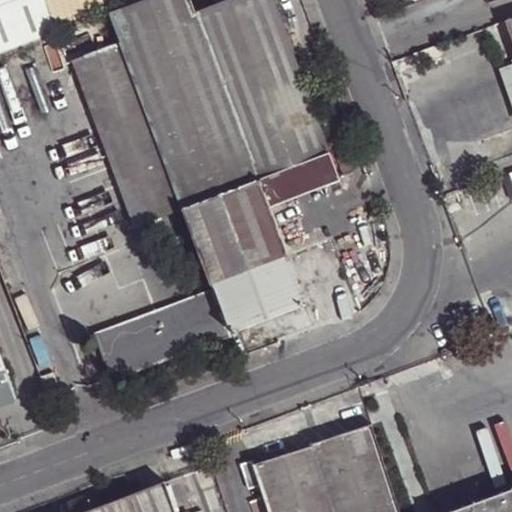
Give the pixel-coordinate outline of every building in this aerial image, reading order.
[(0,0),(0,51),(57,30),(46,0),(0,0)] [(47,0),(56,20),(105,2),(103,0),(47,0)] [(194,16),(189,0),(149,0),(110,15),(119,43),(183,209),(256,181),(194,16)] [(234,0),(194,16),(256,181),(266,208),(338,181),(269,0),(234,0)] [(486,0),(489,8),(510,0),(486,0)] [(183,209),(119,43),(72,61),(135,226),(183,209)] [(319,43),(315,44),(327,75),(331,73),(319,43)] [(327,75),(315,44),(312,46),(323,76),(327,75)] [(439,50),(416,59),(420,70),(443,61),(439,50)] [(256,181),(183,209),(214,288),(287,261),(266,208),(256,181)] [(230,333),(214,288),(94,333),(111,378),(230,333)] [(0,404),(16,398),(0,354),(0,404)] [(51,373),(39,378),(48,402),(60,397),(51,373)] [(16,398),(0,404),(0,410),(19,404),(16,398)] [(402,511),(372,421),(313,441),(314,445),(256,464),(254,459),(242,463),(250,490),(262,485),(271,511),(402,511)] [(175,511),(165,481),(83,511),(175,511)] [(511,511),(511,486),(436,511),(435,511),(511,511)]
